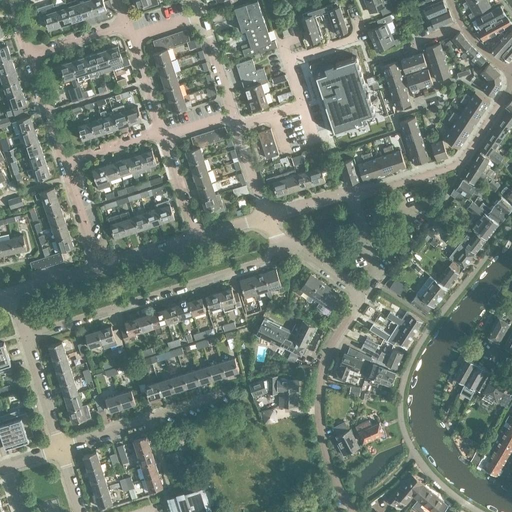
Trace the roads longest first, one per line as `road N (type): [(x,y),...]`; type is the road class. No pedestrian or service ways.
road 1 (residential): [(356,511),(327,463),(317,408),(322,366),(357,299),(344,281),(277,236)]
road 2 (residential): [(265,216),(458,164),(511,79)]
road 3 (residential): [(25,336),(265,261),(277,236)]
road 4 (residential): [(237,126),(302,105),(287,60),(360,35),(355,18)]
road 5 (residential): [(60,447),(226,394)]
